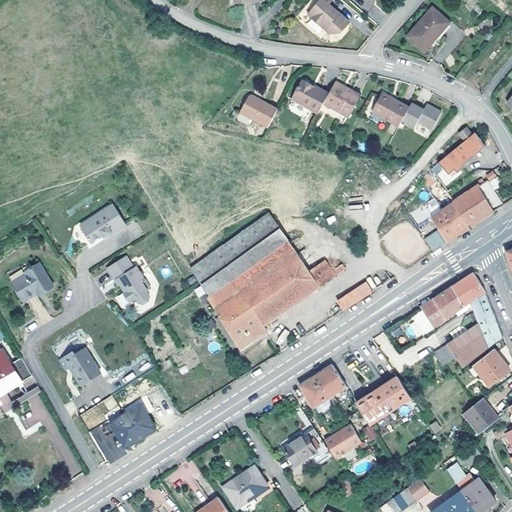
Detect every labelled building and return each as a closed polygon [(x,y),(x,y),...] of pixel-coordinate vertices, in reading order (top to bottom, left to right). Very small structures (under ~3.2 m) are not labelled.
[(334,0),(320,0),(322,1),(309,17),(332,36),(341,35),(350,24),(329,6),(334,0)] [(433,7),(407,36),(424,51),(450,22),(433,7)] [(295,101),(321,115),(326,105),(331,97),(305,83),(295,101)] [(338,83),(337,85),(352,93),(353,91),(338,83)] [(363,97),(353,91),(352,93),(337,85),(331,97),(326,105),(351,119),(363,97)] [(273,126),(283,109),(256,94),(251,98),(245,111),(273,126)] [(388,121),(401,127),(404,122),(411,108),(385,94),(370,120),(384,128),(388,121)] [(411,108),(404,122),(417,129),(420,123),(435,131),(444,114),(429,105),(426,110),(414,104),(411,108)] [(460,133),(466,141),(472,135),(467,128),(460,133)] [(466,141),(438,164),(441,168),(444,166),(451,174),(453,178),(459,172),(458,171),(465,165),(463,162),(477,150),(479,153),(486,147),(481,141),(482,141),(476,133),(472,135),(466,141)] [(454,201),(471,226),(483,218),(504,204),(488,180),(479,186),(479,185),(454,201)] [(434,250),(463,231),(471,226),(454,201),(445,207),(442,202),(428,211),(440,229),(426,238),(434,250)] [(127,223),(115,203),(82,224),(93,241),(105,233),(107,235),(109,234),(114,231),(115,231),(127,223)] [(299,255),(270,213),(192,268),(196,275),(202,284),(210,296),(232,280),(245,299),(251,295),(269,322),(336,274),(333,269),(328,262),(320,267),(311,273),(299,255)] [(307,249),(299,255),(311,273),(320,267),(307,249)] [(146,278),(138,266),(135,267),(127,255),(109,267),(117,279),(119,278),(121,281),(122,283),(127,290),(125,292),(131,301),(137,297),(140,302),(145,303),(149,300),(150,296),(147,291),(149,290),(143,280),(146,278)] [(52,286),(38,263),(24,272),(25,274),(12,282),(23,300),(36,292),(38,291),(40,290),(42,293),(52,286)] [(342,263),(333,269),(336,274),(345,268),(342,263)] [(339,300),(344,309),(391,278),(385,270),(339,300)] [(483,287),(474,272),(451,287),(464,307),(466,306),(468,310),(473,307),(471,303),(486,293),(486,291),(483,287)] [(199,286),(202,284),(196,275),(194,276),(199,286)] [(152,288),(146,278),(143,280),(149,290),(152,288)] [(232,280),(210,296),(228,325),(239,342),(242,347),(267,330),(268,329),(265,324),(269,322),(251,295),(245,299),(232,280)] [(449,289),(421,307),(434,326),(464,307),(451,287),(449,289)] [(491,305),(486,293),(471,303),(473,307),(479,323),(489,348),(504,336),(491,305)] [(479,323),(435,352),(443,365),(457,356),(463,367),(489,348),(479,323)] [(239,342),(228,325),(223,329),(233,345),(239,342)] [(98,369),(84,348),(75,354),(73,351),(59,360),(65,370),(69,367),(81,385),(91,379),(88,375),(98,369)] [(32,377),(22,358),(12,364),(3,349),(0,351),(0,404),(3,411),(13,405),(12,403),(6,393),(32,377)] [(495,350),(470,369),(475,376),(480,373),(490,385),(510,369),(495,350)] [(315,407),(347,386),(333,364),(323,371),(301,385),(315,407)] [(100,373),(98,369),(88,375),(91,379),(100,373)] [(378,388),(370,394),(357,402),(371,424),(411,398),(398,376),(386,384),(378,388)] [(378,388),(386,384),(381,376),(365,387),(370,394),(378,388)] [(13,405),(3,411),(5,414),(41,392),(38,387),(12,403),(13,405)] [(111,395),(103,401),(109,410),(118,404),(111,395)] [(483,397),(464,413),(479,433),(498,418),(483,397)] [(142,403),(111,423),(126,449),(147,436),(157,429),(142,403)] [(429,425),(435,434),(442,430),(436,421),(429,425)] [(330,454),(310,423),(281,442),(296,465),(310,457),(314,464),(330,454)] [(350,424),(324,441),(336,459),(362,442),(350,424)] [(370,425),(362,431),(370,442),(378,436),(370,425)] [(482,455),(474,443),(455,456),(464,468),(482,455)] [(466,476),(451,456),(443,462),(463,491),(470,502),(467,504),(471,511),(480,511),(496,501),(479,479),(476,481),(470,473),(466,476)] [(255,466),(224,487),(238,507),(239,506),(242,511),(248,511),(255,508),(256,502),(253,497),(268,487),(261,477),(255,466)] [(429,490),(421,478),(408,488),(416,500),(429,490)] [(408,488),(401,493),(409,505),(416,500),(408,488)] [(471,511),(467,504),(470,502),(463,491),(432,511),(471,511)] [(401,493),(394,498),(402,511),(409,505),(401,493)] [(197,511),(228,511),(219,497),(197,511)] [(386,503),(392,511),(400,511),(402,511),(394,498),(386,503)] [(392,511),(386,503),(379,509),(381,511),(392,511)]
